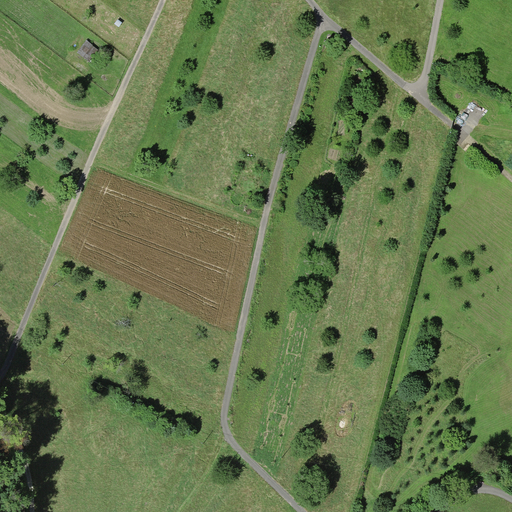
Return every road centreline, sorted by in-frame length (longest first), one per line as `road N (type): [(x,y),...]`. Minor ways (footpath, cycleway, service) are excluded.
road 1 (track): [(300,511),(231,443),(223,419),(267,201),(325,14)]
road 2 (track): [(164,0),(0,375)]
road 3 (track): [(312,0),(511,180)]
